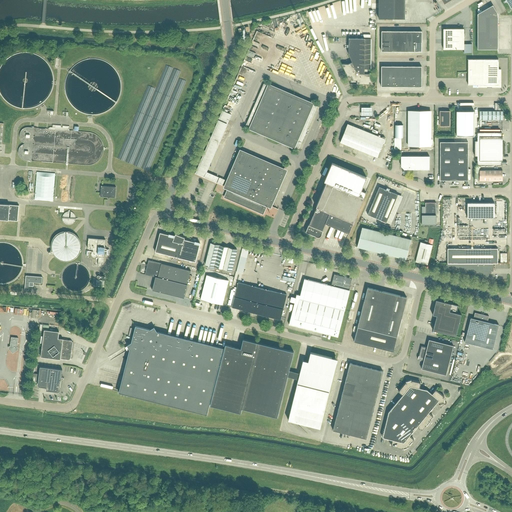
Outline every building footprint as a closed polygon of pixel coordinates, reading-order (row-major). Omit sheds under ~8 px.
[(378,0),(379,18),(394,18),(394,0),(378,0)] [(497,49),(498,49),(498,14),(494,8),(489,7),(477,14),(477,49),(497,49)] [(443,31),(443,49),(464,49),(464,29),(446,29),(446,31),(443,31)] [(381,51),(421,51),(421,31),(381,31),(381,51)] [(357,82),(357,83),(372,84),(369,78),(369,74),(367,74),(367,69),(370,69),(370,38),(349,38),(348,53),(352,62),(348,64),(342,64),(348,77),(349,80),(350,80),(351,82),(357,82)] [(478,84),(478,87),(501,87),(501,69),(498,69),(498,59),(468,59),(468,84),(478,84)] [(381,86),(421,86),(421,66),(381,66),(381,86)] [(246,126),(298,148),(316,106),(264,84),(246,126)] [(228,98),(234,101),(237,92),(231,90),(228,98)] [(373,107),(362,107),(362,111),(362,115),(373,115),(373,111),(373,107)] [(225,180),(209,174),(230,114),(219,111),(197,176),(223,185),(225,180)] [(409,111),(409,145),(409,146),(430,146),(430,145),(429,145),(429,111),(430,111),(409,111)] [(439,126),(449,126),(449,111),(439,111),(439,126)] [(456,111),(456,136),(474,136),(474,111),(456,111)] [(479,120),(502,120),(502,111),(479,111),(479,120)] [(25,160),(31,160),(86,164),(89,164),(93,163),(95,162),(98,160),(100,157),(101,155),(103,152),(103,149),(103,146),(102,143),(101,141),(99,138),(98,136),(95,134),(93,133),(90,132),(73,131),(69,130),(69,126),(52,124),(52,126),(49,126),(49,128),(34,127),(25,127),(22,128),(20,131),(19,135),(20,139),(20,140),(24,142),(24,143),(22,144),(21,145),(19,148),(18,151),(19,154),(20,157),(20,158),(23,159),(25,160)] [(359,128),(347,124),(340,142),(351,147),(365,152),(377,157),(384,138),(372,134),(359,128)] [(501,160),(502,160),(502,136),(501,136),(501,132),(479,132),(479,164),(501,164),(501,160)] [(454,142),(440,142),(440,155),(440,167),(440,180),(454,180),(468,180),(468,167),(468,155),(468,142),(454,142)] [(227,188),(230,189),(229,191),(227,190),(224,197),(261,213),(264,206),(262,205),(263,203),(268,205),(282,171),(241,154),(227,188)] [(401,166),(404,170),(429,169),(429,156),(401,156),(401,166)] [(324,181),(326,182),(316,206),(316,207),(309,225),(308,224),(305,232),(317,237),(318,237),(319,237),(319,236),(320,236),(321,235),(323,231),(322,230),(325,223),(349,233),(353,222),(363,197),(364,197),(366,192),(361,190),(366,177),(332,162),(324,181)] [(482,170),(482,180),(502,180),(502,170),(482,170)] [(55,173),(37,172),(35,199),(53,200),(55,173)] [(110,197),(115,197),(116,187),(101,185),(100,196),(106,197),(110,197)] [(367,214),(386,222),(398,194),(379,186),(367,214)] [(425,202),(425,210),(421,210),(421,225),(436,225),(436,214),(436,202),(425,202)] [(494,202),(467,202),(467,218),(494,218),(494,202)] [(0,219),(18,220),(19,205),(0,203),(0,219)] [(64,223),(67,224),(70,225),(72,224),(75,222),(76,219),(76,217),(76,216),(75,214),(73,212),(70,211),(68,211),(65,211),(64,213),(62,215),(62,218),(63,221),(64,223)] [(21,225),(20,230),(30,231),(30,234),(33,235),(33,231),(41,232),(41,236),(46,236),(46,233),(48,234),(49,231),(41,231),(41,230),(24,228),(24,225),(21,225)] [(372,230),(362,227),(357,247),(367,249),(377,252),(387,254),(396,257),(406,259),(411,239),(401,237),(392,235),(382,232),(372,230)] [(160,232),(155,251),(178,257),(182,243),(184,239),(184,237),(175,234),(174,236),(160,232)] [(105,239),(88,237),(87,248),(93,248),(93,250),(91,252),(91,254),(93,256),(95,256),(94,264),(101,265),(101,262),(103,262),(105,239)] [(182,243),(178,257),(195,262),(200,243),(184,239),(182,243)] [(415,261),(427,264),(432,245),(420,242),(415,261)] [(205,264),(231,271),(237,249),(210,243),(205,264)] [(452,270),(456,270),(456,271),(461,271),(461,272),(465,272),(465,273),(470,273),(470,275),(474,275),(474,276),(479,276),(479,277),(483,277),(483,278),(489,278),(489,273),(491,273),(491,271),(493,271),(493,263),(497,263),(497,248),(447,248),(447,264),(446,264),(446,265),(445,265),(445,266),(445,267),(446,267),(446,268),(447,268),(447,269),(452,269),(452,270)] [(241,249),(234,280),(241,281),(248,250),(241,249)] [(155,277),(152,290),(184,298),(190,270),(148,260),(147,263),(146,264),(147,266),(145,274),(155,277)] [(24,290),(29,290),(29,286),(31,286),(33,284),(33,282),(42,283),(42,277),(26,275),(24,290)] [(200,299),(222,305),(228,280),(206,275),(200,299)] [(300,295),(296,294),(289,324),(338,337),(339,330),(349,290),(351,280),(337,276),(334,286),(304,278),(300,295)] [(232,307),(280,319),(286,294),(238,282),(232,307)] [(354,341),(393,351),(406,297),(367,287),(354,341)] [(458,305),(436,300),(432,314),(436,315),(432,330),(455,336),(461,314),(456,312),(458,305)] [(28,317),(38,318),(39,310),(36,310),(32,309),(32,312),(29,312),(28,317)] [(473,318),(470,317),(464,341),(492,348),(498,324),(487,321),(489,316),(475,312),(473,318)] [(221,359),(210,405),(240,413),(241,408),(277,417),(293,352),(243,339),(241,348),(225,344),(223,354),(222,353),(223,348),(157,331),(154,327),(150,329),(135,326),(131,342),(127,345),(127,346),(124,347),(126,351),(129,349),(118,392),(206,414),(221,358),(221,359)] [(63,339),(58,338),(59,331),(44,330),(41,356),(60,359),(60,358),(69,360),(70,358),(73,342),(71,340),(63,339)] [(9,348),(13,352),(17,349),(18,347),(17,347),(18,338),(11,337),(10,346),(9,346),(9,348)] [(421,346),(417,359),(423,361),(421,368),(446,374),(453,345),(429,339),(427,347),(421,346)] [(303,360),(288,420),(318,427),(320,425),(337,359),(310,352),(308,361),(303,360)] [(354,364),(349,363),(347,371),(344,384),(341,396),(338,409),(335,422),(333,430),(337,431),(343,432),(349,434),(355,435),(361,437),(366,438),(368,430),(371,417),(374,405),(377,392),(381,379),(383,371),(378,370),(372,368),(366,367),(360,365),(354,364)] [(46,387),(46,390),(58,391),(60,390),(62,369),(40,366),(38,384),(39,386),(46,387)] [(388,412),(382,437),(392,439),(391,445),(402,448),(408,447),(407,446),(408,446),(414,439),(409,435),(417,426),(421,430),(425,425),(426,425),(430,421),(429,421),(433,416),(428,412),(436,403),(440,406),(444,403),(444,402),(445,402),(444,396),(443,396),(435,389),(431,394),(427,390),(419,388),(420,382),(412,380),(411,380),(411,379),(405,381),(406,382),(405,382),(398,391),(403,395),(388,412)]
